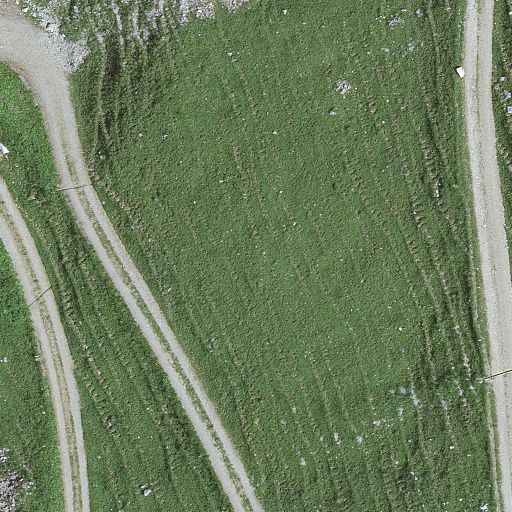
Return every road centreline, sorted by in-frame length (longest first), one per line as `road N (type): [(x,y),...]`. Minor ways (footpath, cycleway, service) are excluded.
road 1 (track): [(243,511),(68,163),(44,55),(22,35),(0,29)]
road 2 (track): [(476,0),(509,511)]
road 3 (track): [(0,208),(37,270),(73,392),(81,511)]
